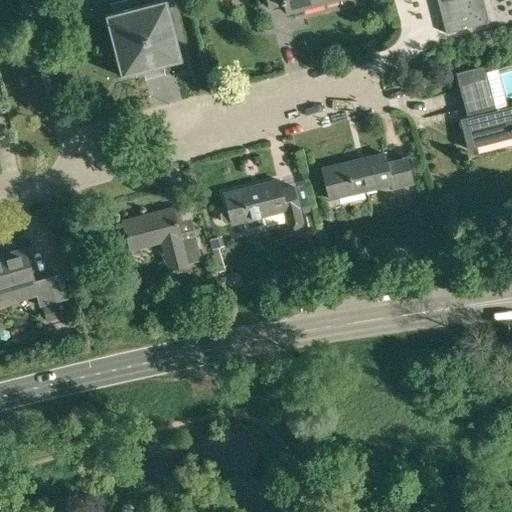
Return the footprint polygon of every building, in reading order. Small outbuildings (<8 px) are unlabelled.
[(162,65),(180,60),(164,0),(156,0),(103,14),(119,75),(152,67),(162,65)] [(267,0),(269,7),(283,3),(286,12),(333,0),(267,0)] [(436,0),(445,33),(487,22),(487,20),(498,17),(496,10),(485,13),(481,0),(436,0)] [(497,67),(484,71),(483,65),(454,73),(458,86),(466,117),(459,119),(466,148),(511,137),(511,105),(507,107),(505,99),(499,74),(497,67)] [(382,152),(328,166),(320,168),(328,197),(388,182),(390,187),(410,182),(404,157),(390,160),(385,162),(382,152)] [(222,193),(226,208),(222,209),(219,214),(221,220),(225,223),(230,222),(243,219),(245,230),(266,225),(263,214),(283,209),(289,231),(303,227),(291,186),(279,189),(277,179),(222,193)] [(121,219),(129,248),(160,240),(168,267),(200,259),(194,236),(181,239),(172,207),(121,219)] [(308,228),(315,226),(312,214),(305,216),(308,228)] [(211,248),(218,246),(222,245),(220,236),(209,239),(211,248)] [(4,290),(32,282),(34,281),(24,248),(0,254),(0,305),(8,303),(4,290)] [(34,281),(32,282),(39,306),(56,301),(49,277),(34,281)] [(47,321),(60,317),(57,303),(43,307),(47,321)]
